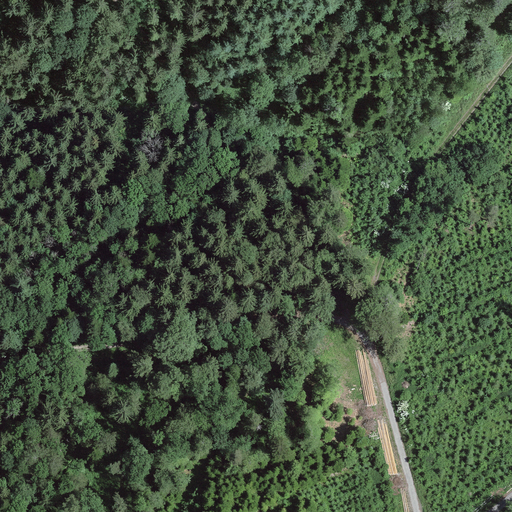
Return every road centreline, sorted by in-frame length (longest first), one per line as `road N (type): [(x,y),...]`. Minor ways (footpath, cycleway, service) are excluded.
road 1 (track): [(115,0),(359,322)]
road 2 (track): [(511,61),(397,212),(359,322)]
road 3 (track): [(359,322),(418,511)]
